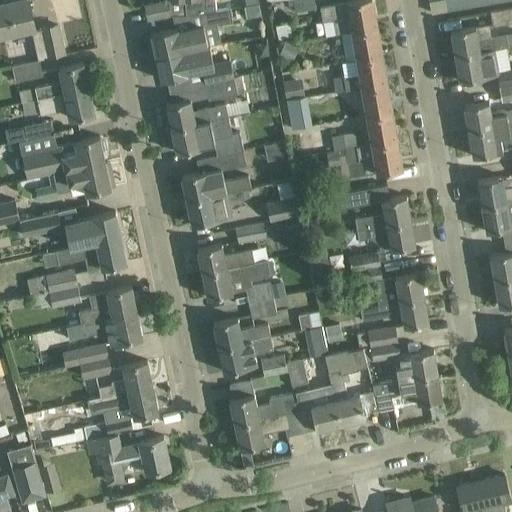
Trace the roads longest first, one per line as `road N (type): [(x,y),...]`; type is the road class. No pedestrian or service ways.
road 1 (residential): [(206,482),(107,0)]
road 2 (residential): [(477,417),(410,0)]
road 3 (residential): [(206,482),(248,487),(416,447),(477,417)]
